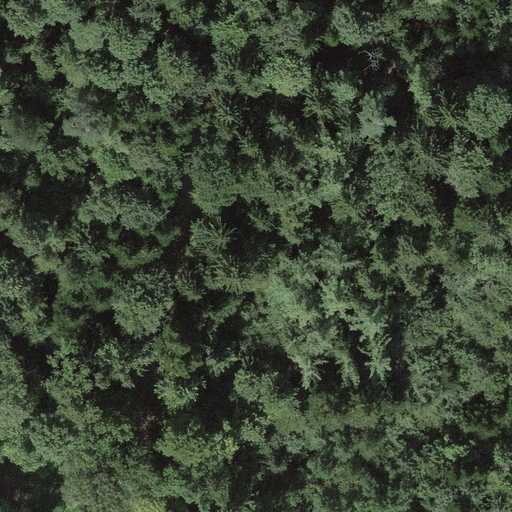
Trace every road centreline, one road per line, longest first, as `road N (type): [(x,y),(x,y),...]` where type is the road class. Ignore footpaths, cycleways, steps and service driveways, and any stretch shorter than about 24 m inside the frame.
road 1 (track): [(108,511),(139,450),(146,382),(234,0)]
road 2 (track): [(0,308),(146,382)]
